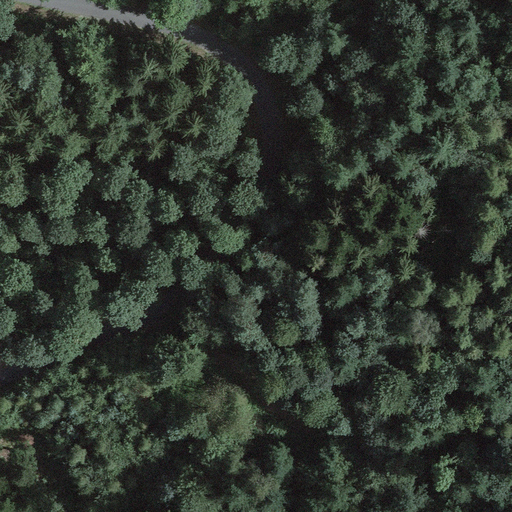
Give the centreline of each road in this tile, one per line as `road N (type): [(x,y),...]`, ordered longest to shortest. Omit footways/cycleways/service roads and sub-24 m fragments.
road 1 (track): [(107,17),(178,32),(236,65),(263,115),(267,181),(257,215),(212,271),(174,299),(0,382)]
road 2 (track): [(151,310),(243,391),(351,439),(511,428)]
